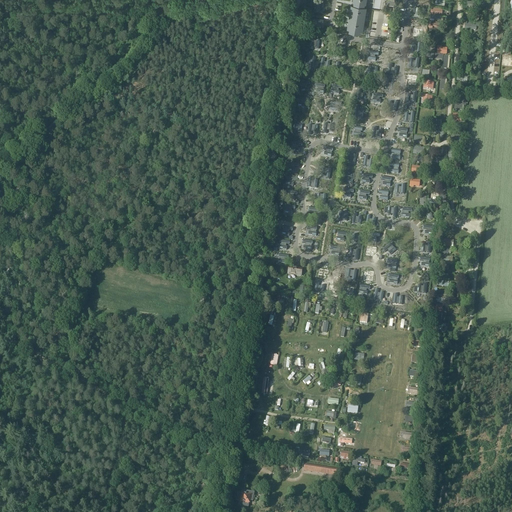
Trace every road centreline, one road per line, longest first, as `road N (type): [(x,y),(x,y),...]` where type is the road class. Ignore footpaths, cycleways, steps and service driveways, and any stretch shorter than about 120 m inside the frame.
road 1 (track): [(294,0),(223,461)]
road 2 (track): [(223,461),(0,326)]
road 3 (track): [(0,172),(172,14)]
